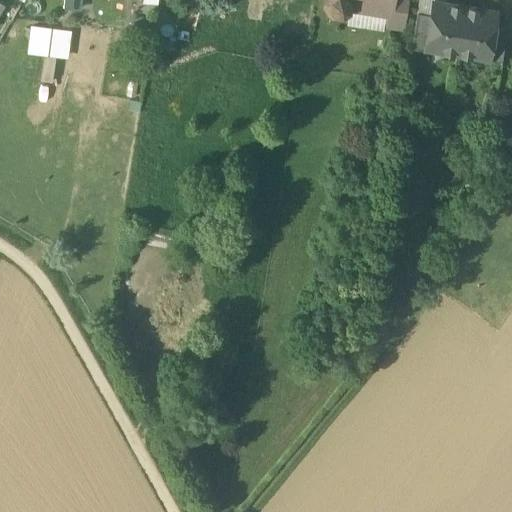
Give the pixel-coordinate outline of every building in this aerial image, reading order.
[(78,0),(63,0),(63,7),(78,9),(78,0)] [(325,0),(331,1),(330,7),(334,15),(342,17),(348,12),(349,9),(385,14),(389,15),(391,0),(325,0)] [(405,0),(391,0),(389,15),(385,14),(383,26),(401,29),(405,0)] [(447,6),(431,3),(429,14),(424,45),(425,45),(457,51),(464,6),(448,3),(447,6)] [(480,8),(464,6),(457,51),(487,56),(488,56),(493,25),(495,14),(479,11),(480,8)] [(429,14),(417,12),(411,48),(424,50),(425,45),(424,45),(429,14)] [(507,27),(493,25),(488,56),(487,56),(486,61),(501,63),(507,27)] [(64,57),(67,35),(29,30),(26,52),(64,57)] [(54,80),(55,56),(43,56),(42,80),(54,80)]
